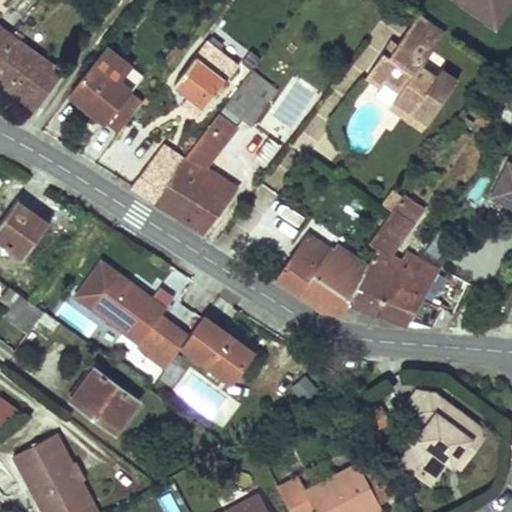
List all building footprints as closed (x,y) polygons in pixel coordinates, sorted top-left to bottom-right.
[(511,0),(462,0),(496,24),(511,1),(511,0)] [(419,13),(407,29),(434,48),(445,32),(419,13)] [(0,26),(0,51),(12,35),(0,26)] [(383,51),(366,75),(381,86),(385,80),(399,90),(394,98),(428,122),(457,80),(441,69),(435,77),(421,66),(434,48),(407,29),(389,56),(383,51)] [(12,35),(0,51),(0,81),(33,107),(59,71),(12,35)] [(105,47),(69,93),(105,122),(130,90),(142,75),(105,47)] [(225,80),(195,57),(174,84),(204,107),(225,80)] [(252,70),(224,106),(251,125),(277,89),(252,70)] [(130,90),(105,122),(116,130),(141,98),(130,90)] [(511,96),(500,116),(510,123),(511,120),(511,96)] [(394,98),(389,106),(422,129),(428,122),(394,98)] [(155,201),(202,231),(235,188),(203,167),(200,165),(204,158),(207,161),(235,126),(218,113),(183,158),(155,201)] [(266,167),(280,146),(251,126),(236,146),(266,167)] [(131,186),(155,201),(183,158),(162,144),(131,186)] [(490,195),(511,205),(511,162),(511,163),(507,161),(490,195)] [(390,211),(402,194),(393,188),(382,205),(390,211)] [(367,266),(348,302),(378,314),(408,263),(401,260),(389,253),(424,207),(404,192),(402,194),(390,211),(368,241),(377,247),(367,266)] [(17,199),(0,221),(0,240),(24,258),(49,222),(17,199)] [(260,265),(277,277),(306,233),(289,221),(260,265)] [(306,233),(277,277),(324,309),(343,314),(348,302),(367,266),(338,246),(334,252),(306,233)] [(413,254),(406,250),(401,260),(408,263),(413,254)] [(408,263),(378,314),(405,324),(435,267),(414,255),(413,254),(408,263)] [(117,272),(91,307),(139,342),(143,338),(160,314),(173,295),(160,285),(151,297),(138,287),(129,281),(117,272)] [(129,281),(138,287),(142,281),(133,275),(129,281)] [(14,300),(19,293),(9,286),(4,293),(14,300)] [(29,301),(19,293),(14,300),(4,314),(28,331),(43,310),(29,301)] [(172,324),(160,314),(143,338),(155,347),(172,324)] [(203,316),(182,345),(231,380),(251,351),(203,316)] [(95,367),(71,399),(115,431),(139,399),(95,367)] [(487,431),(434,392),(416,390),(403,408),(425,425),(405,453),(418,463),(413,470),(430,482),(447,460),(451,464),(453,462),(464,447),(471,452),(487,431)] [(0,393),(0,431),(19,408),(0,393)] [(380,407),(358,418),(365,432),(387,420),(380,407)] [(42,510),(43,511),(97,511),(80,478),(75,480),(69,468),(74,466),(56,432),(13,454),(30,486),(35,483),(48,507),(42,510)] [(453,462),(460,467),(471,452),(464,447),(453,462)] [(405,453),(399,460),(413,470),(418,463),(405,453)] [(298,475),(278,486),(291,511),(372,511),(382,507),(358,462),(306,490),(298,475)] [(69,468),(75,480),(80,478),(74,466),(69,468)] [(35,483),(30,486),(42,510),(48,507),(35,483)] [(223,511),(268,511),(259,493),(223,511)]
